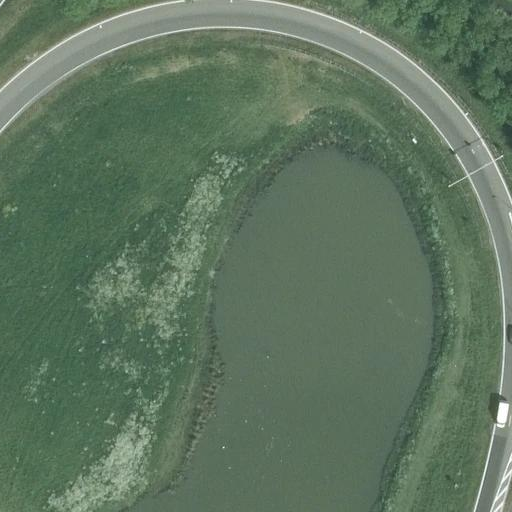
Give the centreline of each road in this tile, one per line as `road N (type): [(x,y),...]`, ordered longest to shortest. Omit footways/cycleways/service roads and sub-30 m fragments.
road 1 (motorway): [(0,111),(58,62),(123,29),(241,13),(316,27),(391,65),(452,124),(497,202),(511,261)]
road 2 (motorway): [(511,386),(483,511)]
